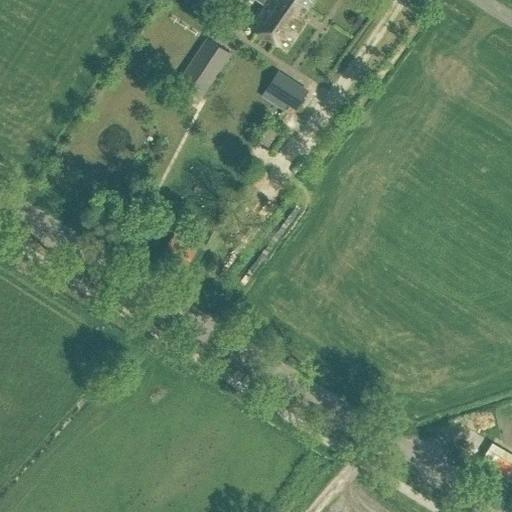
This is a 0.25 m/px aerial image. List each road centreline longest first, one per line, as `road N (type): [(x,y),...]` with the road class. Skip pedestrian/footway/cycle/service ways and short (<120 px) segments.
road 1 (tertiary): [(498,511),(0,200)]
road 2 (track): [(8,511),(176,310)]
